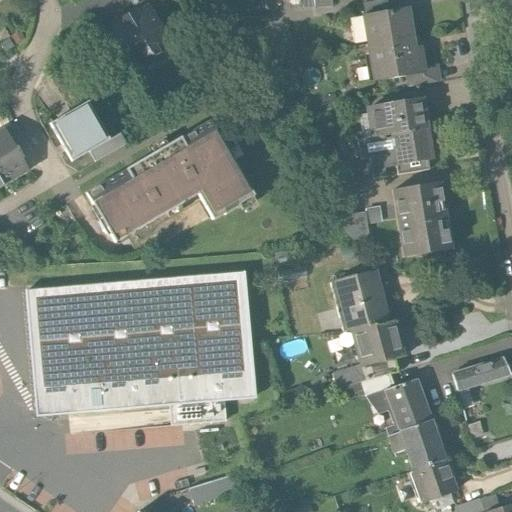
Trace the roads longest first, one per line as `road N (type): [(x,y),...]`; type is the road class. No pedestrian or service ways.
road 1 (residential): [(42,0),(42,30),(16,89),(22,121),(50,164),(49,183),(0,212)]
road 2 (unclassified): [(511,209),(479,0)]
